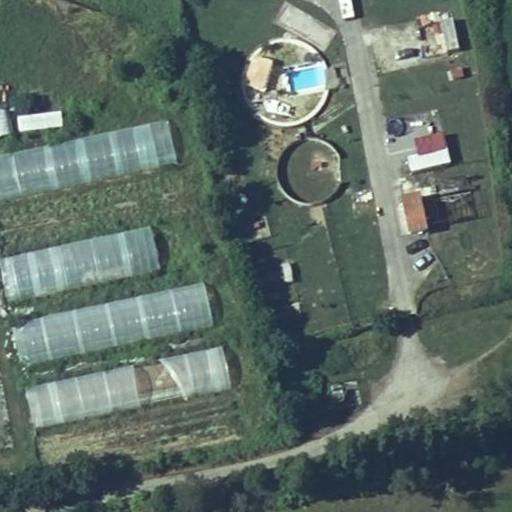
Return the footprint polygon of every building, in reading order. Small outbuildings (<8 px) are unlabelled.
[(0,138),(13,136),(9,112),(0,113),(0,138)] [(18,116),(20,133),(64,129),(63,113),(18,116)] [(0,150),(0,195),(177,171),(171,127),(0,150)] [(411,174),(450,164),(446,148),(407,157),(411,174)] [(414,193),(421,228),(435,225),(430,191),(414,193)] [(0,269),(7,303),(160,270),(151,227),(0,259),(0,269)] [(20,363),(214,329),(206,285),(12,320),(20,363)] [(33,425),(232,392),(225,351),(26,384),(33,425)] [(331,388),(334,406),(359,402),(357,384),(331,388)]
